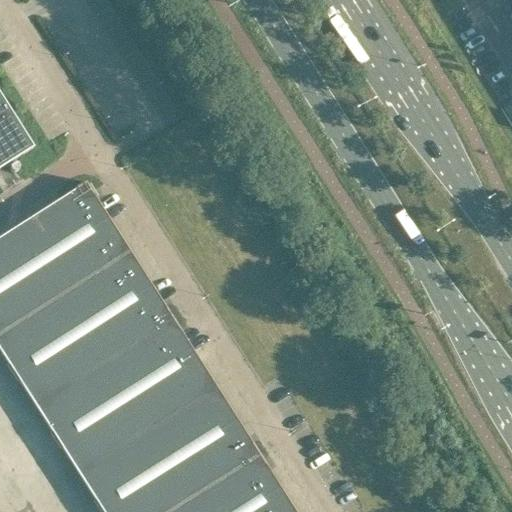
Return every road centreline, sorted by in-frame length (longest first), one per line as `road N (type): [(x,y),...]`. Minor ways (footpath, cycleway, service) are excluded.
road 1 (primary): [(254,0),(511,402)]
road 2 (unclassified): [(99,152),(330,511)]
road 3 (primary): [(511,266),(344,0)]
road 4 (unclassified): [(99,152),(3,0)]
